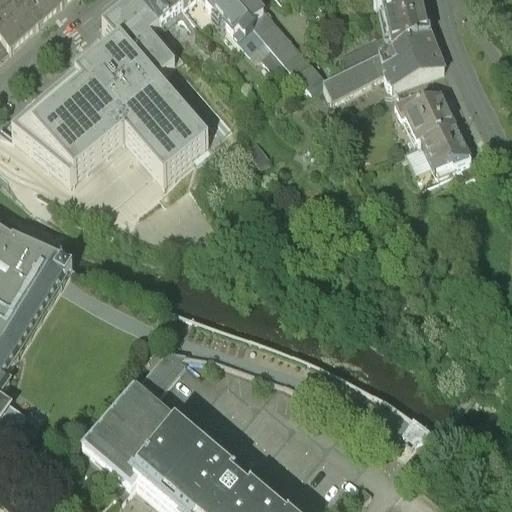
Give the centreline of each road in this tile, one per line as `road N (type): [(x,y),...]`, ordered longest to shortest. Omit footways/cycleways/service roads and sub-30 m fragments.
road 1 (residential): [(0,110),(118,0)]
road 2 (residential): [(511,149),(451,0)]
